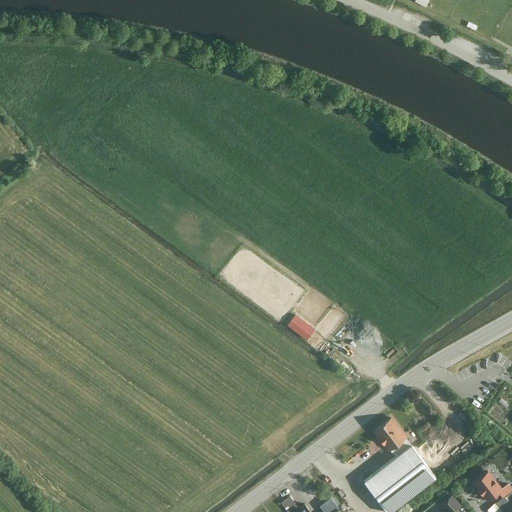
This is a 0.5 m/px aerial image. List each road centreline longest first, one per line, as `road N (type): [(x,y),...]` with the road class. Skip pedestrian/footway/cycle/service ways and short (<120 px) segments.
road 1 (residential): [(511,319),(408,376),(235,511)]
road 2 (track): [(511,81),(352,0)]
